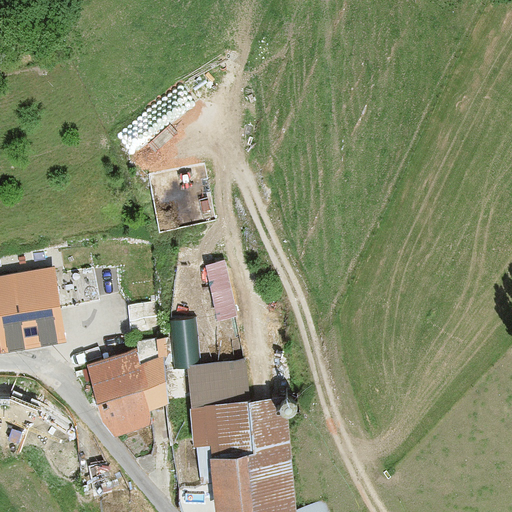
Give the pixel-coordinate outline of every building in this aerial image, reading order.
[(154,202),(158,212),(166,219),(176,223),(187,222),(197,218),(205,210),(209,200),(208,189),(204,179),(196,171),(185,168),(174,168),(164,173),(157,181),(153,191),(154,202)] [(225,257),(206,261),(218,316),(236,312),(225,257)] [(0,273),(0,344),(67,336),(58,266),(0,273)] [(161,301),(129,303),(130,334),(162,332),(161,301)] [(103,416),(117,429),(153,421),(150,407),(171,402),(161,357),(141,361),(138,349),(89,360),(103,416)] [(272,511),(260,396),(193,403),(201,482),(215,481),(218,511),(272,511)]
